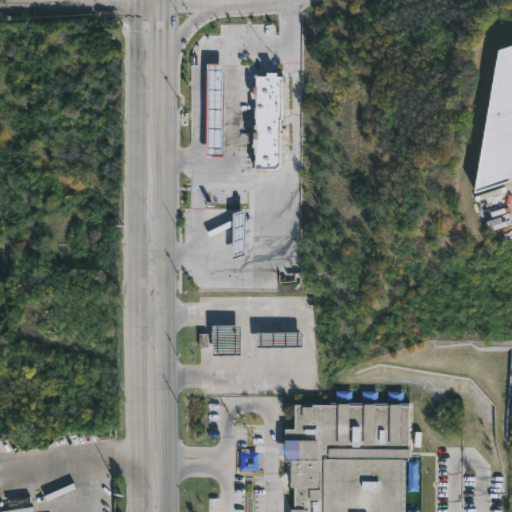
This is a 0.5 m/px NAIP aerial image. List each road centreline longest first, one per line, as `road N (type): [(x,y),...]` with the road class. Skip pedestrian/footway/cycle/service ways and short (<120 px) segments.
road 1 (secondary): [(140,0),(136,511)]
road 2 (secondary): [(167,511),(166,0)]
